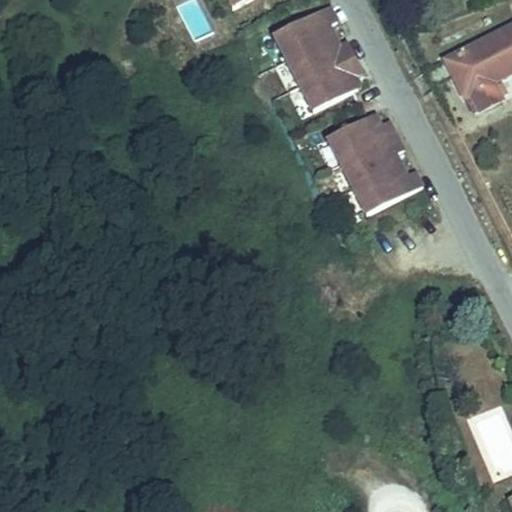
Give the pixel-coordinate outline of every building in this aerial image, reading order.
[(234,0),(240,11),(262,0),(234,0)] [(358,83),(366,79),(352,49),(343,54),(338,56),(327,36),(333,33),(341,28),(334,13),(278,40),(316,118),(358,97),(353,86),(358,83)] [(511,72),(511,42),(507,32),(505,31),(428,66),(436,82),(458,72),(468,92),(469,92),(478,110),(505,97),(497,79),(511,72)] [(343,54),(333,33),(327,36),(338,56),(343,54)] [(364,95),(358,83),(353,86),(358,97),(364,95)] [(382,132),(377,122),(372,124),(377,135),(382,132)] [(398,162),(407,158),(391,128),(382,132),(377,135),(372,124),(329,145),(369,222),(425,194),(417,178),(403,185),(396,170),(393,164),(398,162)]
